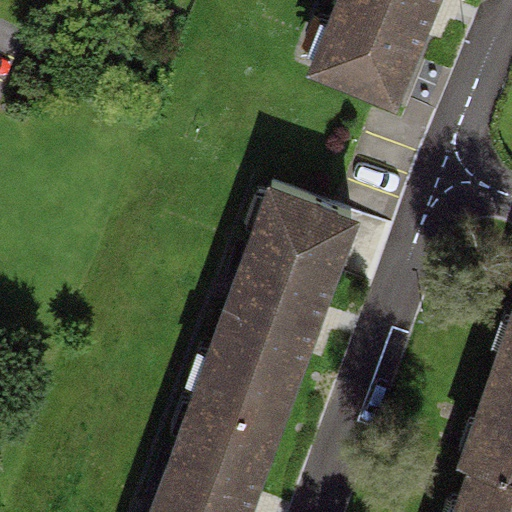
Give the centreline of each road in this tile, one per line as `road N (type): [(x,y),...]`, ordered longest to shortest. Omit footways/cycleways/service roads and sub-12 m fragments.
road 1 (residential): [(451,171),(329,511)]
road 2 (residential): [(511,28),(451,171)]
